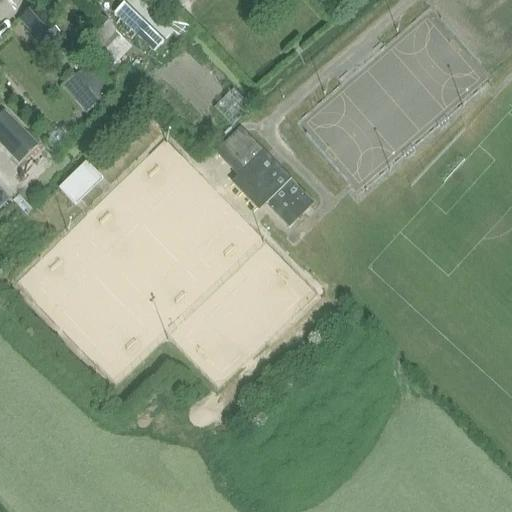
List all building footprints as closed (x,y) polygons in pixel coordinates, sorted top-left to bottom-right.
[(167,12),(159,21),(137,0),(128,0),(114,15),(154,55),(173,35),(173,36),(174,35),(177,38),(185,29),(167,12)] [(18,20),(38,44),(57,27),(36,4),(18,20)] [(95,54),(116,34),(99,17),(78,37),(95,54)] [(114,38),(92,61),(106,74),(127,51),(114,38)] [(88,67),(75,78),(98,105),(111,94),(88,67)] [(39,146),(4,112),(0,115),(0,147),(19,166),(39,146)] [(288,229),(312,205),(241,131),(216,155),(238,178),(234,182),(261,210),(265,206),(288,229)] [(75,207),(102,181),(86,164),(59,190),(75,207)]
